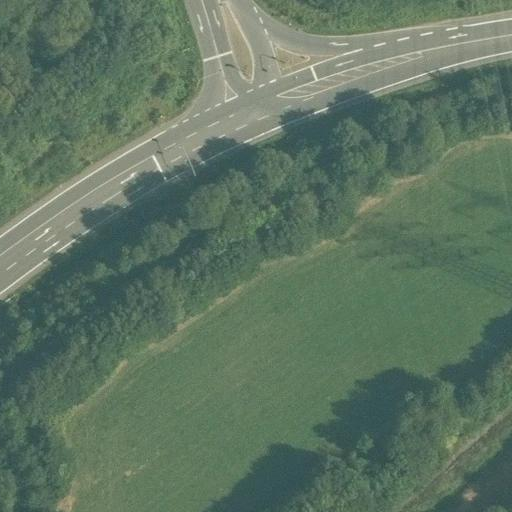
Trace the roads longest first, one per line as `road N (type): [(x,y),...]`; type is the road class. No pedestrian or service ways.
road 1 (primary): [(0,263),(193,141)]
road 2 (track): [(398,511),(511,409)]
road 3 (primary): [(374,67),(511,37)]
road 4 (primary): [(374,67),(246,24)]
road 5 (primary): [(261,110),(374,67)]
